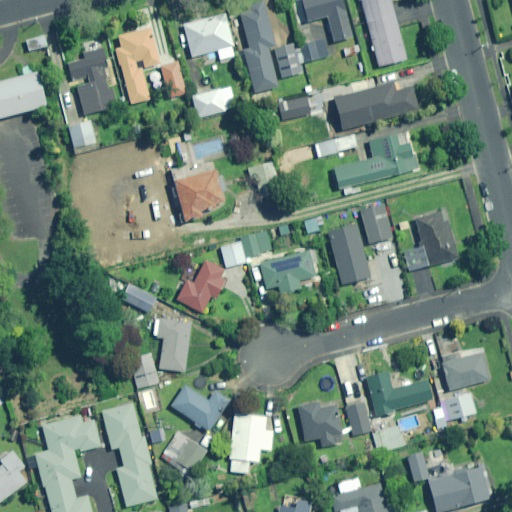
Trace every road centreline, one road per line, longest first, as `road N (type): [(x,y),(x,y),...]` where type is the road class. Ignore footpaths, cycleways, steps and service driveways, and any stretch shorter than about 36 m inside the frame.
road 1 (residential): [(511,292),(266,355)]
road 2 (residential): [(511,236),(451,0)]
